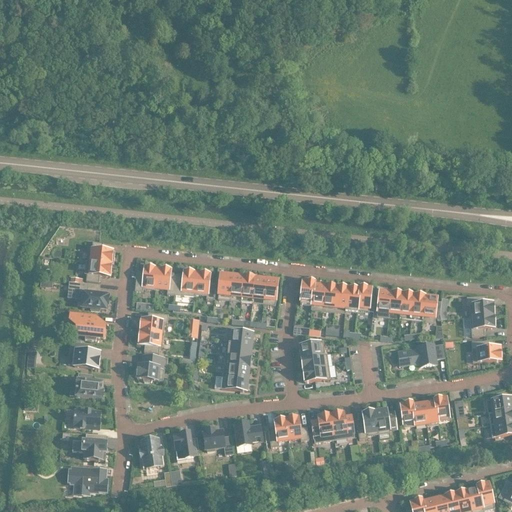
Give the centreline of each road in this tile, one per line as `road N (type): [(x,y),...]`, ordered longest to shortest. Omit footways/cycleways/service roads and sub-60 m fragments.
road 1 (secondary): [(0,163),(511,220)]
road 2 (residential): [(123,431),(119,327),(129,256),(292,270)]
road 3 (residential): [(292,270),(502,294),(511,343)]
road 4 (residential): [(511,369),(415,391),(291,405)]
road 5 (residential): [(291,405),(123,431)]
road 6 (residential): [(291,405),(285,346),(292,270)]
road 7 (residential): [(386,498),(511,468)]
